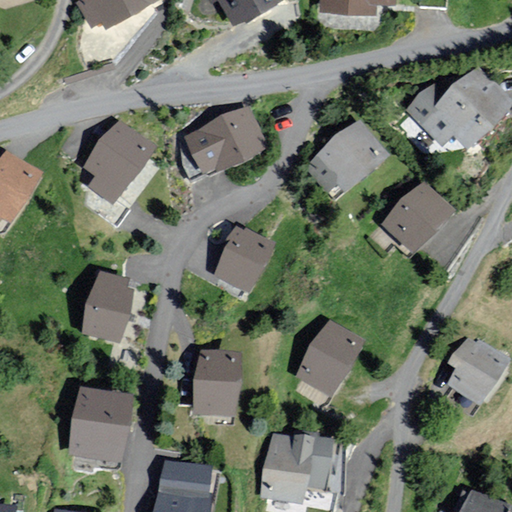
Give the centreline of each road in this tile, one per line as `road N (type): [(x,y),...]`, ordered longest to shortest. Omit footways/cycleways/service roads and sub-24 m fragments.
road 1 (residential): [(315,74),(280,171),(207,220),(178,257),(162,314),(134,511)]
road 2 (residential): [(511,183),(413,367),(393,511)]
road 3 (unclassified): [(315,74),(92,105),(0,131)]
road 4 (unclassified): [(511,30),(315,74)]
